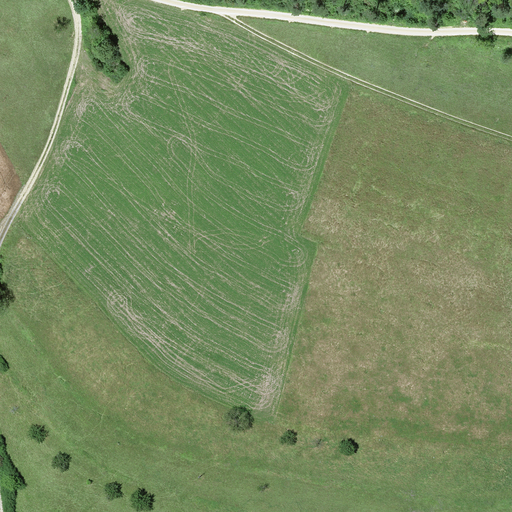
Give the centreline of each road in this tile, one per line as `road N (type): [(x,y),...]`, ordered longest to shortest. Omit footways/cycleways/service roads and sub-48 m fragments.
road 1 (track): [(159,0),(420,31),(511,31)]
road 2 (track): [(511,139),(380,92),(225,12)]
road 3 (track): [(0,241),(44,160),(74,68),(72,0)]
